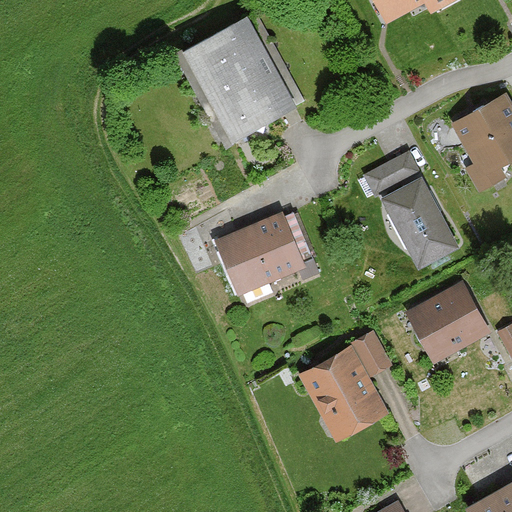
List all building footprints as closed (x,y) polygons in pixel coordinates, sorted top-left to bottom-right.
[(390,0),(403,24),(450,0),(449,0),(390,0)] [(449,0),(450,0),(455,9),(472,0),(449,0)] [(207,49),(223,79),(287,46),(271,15),(207,49)] [(223,79),(238,110),(303,76),(287,46),(223,79)] [(238,110),(254,140),(319,107),(303,76),(238,110)] [(511,104),(474,125),(494,162),(484,167),(496,188),(511,179),(511,104)] [(409,150),(368,171),(377,190),(418,169),(409,150)] [(419,179),(380,200),(420,273),(459,251),(419,179)] [(288,210),(210,242),(236,304),(269,291),(265,281),(310,262),(288,210)] [(483,283),(426,313),(452,362),(508,333),(483,283)] [(370,339),(300,373),(335,444),(391,417),(376,386),(389,380),(370,339)] [(511,511),(511,484),(467,511),(511,511)]
